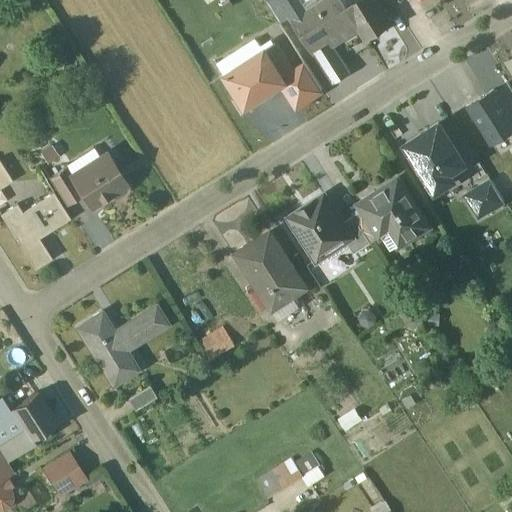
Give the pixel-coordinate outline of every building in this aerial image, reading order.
[(287,14),(278,0),(260,0),(275,22),(285,16),(287,14)] [(345,14),(346,13),(337,0),(308,0),(295,9),(287,14),(285,16),(309,54),(334,39),(337,44),(357,31),(347,14),(346,15),(345,14)] [(289,0),(295,9),(308,0),(289,0)] [(372,0),(366,0),(365,1),(346,13),(345,14),(346,15),(347,14),(357,31),(364,41),(388,26),(372,0)] [(272,48),(223,80),(242,109),(280,85),(291,78),(272,48)] [(291,78),(280,85),(295,110),(320,94),(305,70),(291,78)] [(511,93),(507,86),(493,95),(511,122),(511,120),(511,93)] [(493,95),(492,93),(467,109),(491,146),(511,132),(511,123),(511,122),(493,95)] [(463,168),(437,128),(404,150),(435,196),(452,184),(448,178),(463,168)] [(72,180),(71,180),(83,199),(91,210),(112,197),(116,198),(122,195),(123,190),(126,188),(107,158),(72,180)] [(0,193),(12,186),(0,166),(0,193)] [(72,180),(66,170),(49,181),(67,210),(83,199),(71,180),(72,180)] [(396,183),(358,208),(361,214),(379,240),(380,239),(392,231),(401,246),(402,246),(427,230),(396,183)] [(504,206),(489,184),(462,201),(477,224),(504,206)] [(53,197),(22,217),(17,209),(0,219),(35,274),(51,263),(39,243),(70,223),(53,197)] [(324,199),(308,209),(310,212),(291,224),(316,263),(345,245),(351,241),(341,226),(324,199)] [(379,240),(361,214),(351,220),(369,247),(379,240)] [(369,247),(351,220),(341,226),(351,241),(345,245),(353,257),(369,247)] [(392,231),(380,239),(389,254),(401,246),(392,231)] [(280,265),(263,238),(233,258),(271,315),(306,291),(285,261),(280,265)] [(157,308),(115,335),(103,316),(76,332),(113,391),(133,378),(121,359),(169,328),(157,308)] [(235,349),(224,333),(200,348),(211,364),(235,349)] [(151,391),(129,405),(136,416),(158,403),(151,391)] [(58,426),(38,395),(11,412),(13,415),(31,443),(32,443),(47,433),(58,426)] [(361,425),(354,414),(338,425),(346,435),(361,425)] [(0,423),(0,454),(7,465),(36,448),(32,443),(31,443),(13,415),(8,418),(0,423)] [(47,433),(32,443),(36,448),(51,439),(47,433)] [(0,454),(0,477),(4,483),(14,476),(7,465),(0,454)] [(70,460),(46,475),(61,498),(84,483),(70,460)] [(291,466),(256,488),(267,505),(318,472),(311,461),(295,471),(291,466)] [(3,484),(0,485),(0,511),(7,511),(10,511),(12,504),(11,496),(3,484)]
